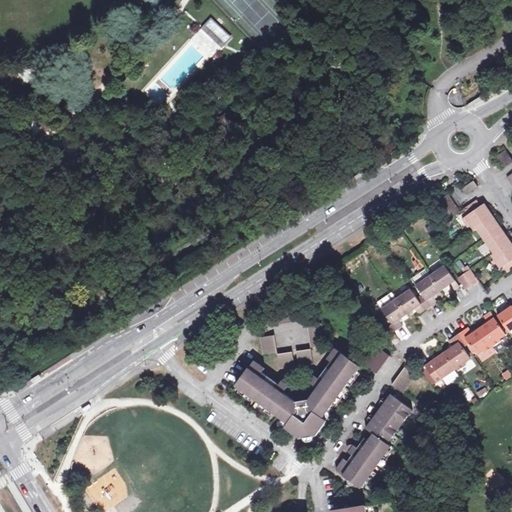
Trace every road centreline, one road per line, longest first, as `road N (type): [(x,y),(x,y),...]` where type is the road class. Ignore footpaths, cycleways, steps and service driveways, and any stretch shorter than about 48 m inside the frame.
road 1 (tertiary): [(440,133),(384,178),(140,331)]
road 2 (tertiary): [(153,346),(423,172),(453,162)]
road 3 (residential): [(153,346),(316,476)]
road 4 (tertiary): [(2,443),(153,346)]
road 5 (tertiary): [(140,331),(0,418)]
road 6 (residential): [(316,476),(399,360)]
road 7 (unclassified): [(446,125),(433,100),(446,81),(511,36)]
